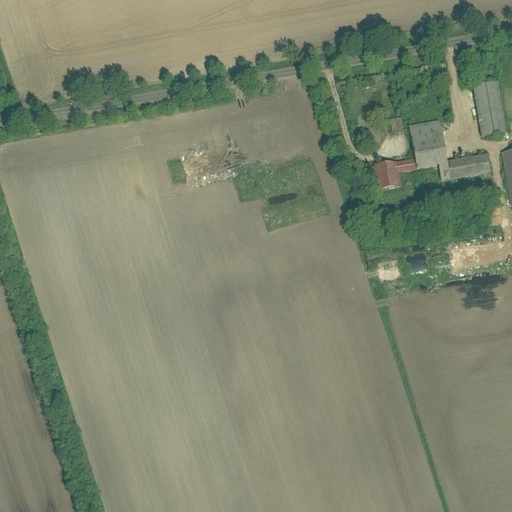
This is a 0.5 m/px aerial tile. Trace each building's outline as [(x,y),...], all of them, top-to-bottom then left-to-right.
[(495,85),(471,89),(479,139),(502,135),(495,85)] [(438,125),(405,132),(411,162),(413,171),(433,168),(436,184),(486,174),(483,157),(446,165),(438,125)] [(511,153),(501,156),(509,208),(511,207),(511,153)] [(411,162),(394,166),(395,175),(413,171),(411,162)] [(370,170),(374,193),(398,188),(395,175),(394,166),(370,170)]
